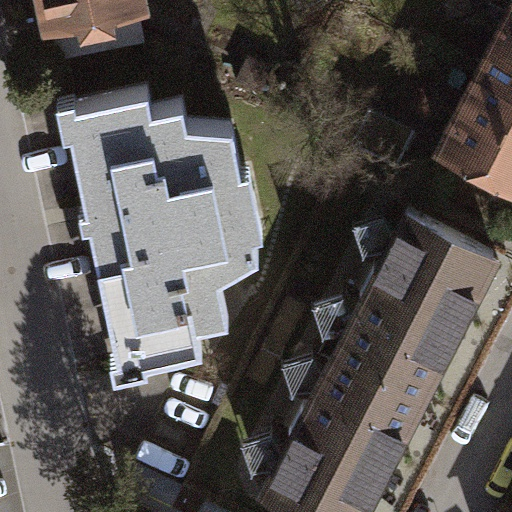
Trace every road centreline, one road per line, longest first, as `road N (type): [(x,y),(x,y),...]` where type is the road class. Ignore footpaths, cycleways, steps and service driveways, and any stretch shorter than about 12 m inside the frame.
road 1 (residential): [(0,193),(70,511)]
road 2 (residential): [(451,511),(511,395)]
